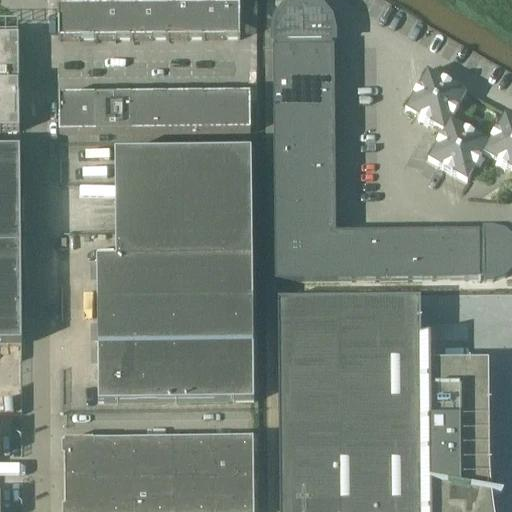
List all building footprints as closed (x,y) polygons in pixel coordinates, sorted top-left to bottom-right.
[(240,41),(239,0),(57,0),(58,43),(240,41)] [(273,82),(334,81),(334,49),(332,49),(332,45),(334,45),(334,35),(330,22),(322,12),(310,6),(296,6),(284,12),(276,23),(273,36),(273,46),(275,46),(275,49),(273,49),(273,82)] [(0,133),(19,133),(19,99),(18,99),(18,87),(19,87),(18,38),(0,37),(0,133)] [(405,112),(444,134),(450,123),(450,124),(466,95),(427,73),(405,112)] [(334,81),(273,82),(273,113),(334,112),(334,81)] [(59,137),(251,135),(250,97),(59,99),(59,137)] [(334,112),(273,113),(273,144),(335,143),(334,112)] [(511,121),(505,117),(489,145),(483,156),(511,172),(511,121)] [(444,134),(428,162),(467,184),(483,156),(489,145),(450,124),(450,123),(444,134)] [(335,143),(273,144),(274,175),(335,174),(335,143)] [(0,347),(21,347),(19,154),(0,153),(0,347)] [(253,404),(252,262),(251,156),(134,157),(135,263),(96,264),(98,405),(253,404)] [(335,174),(274,175),(274,206),(335,205),(335,174)] [(335,205),(274,206),(275,284),(315,284),(315,236),(335,236),(335,205)] [(450,235),(450,283),(480,282),(480,280),(484,280),(484,282),(493,282),(504,279),(511,270),(511,245),(504,238),(492,235),(483,235),(483,236),(480,236),(480,234),(450,235)] [(365,283),(365,235),(335,236),(315,236),(315,284),(365,283)] [(365,235),(365,283),(394,283),(393,235),(365,235)] [(393,235),(394,283),(422,283),(421,235),(393,235)] [(421,235),(422,283),(450,283),(450,235),(421,235)] [(493,511),(492,504),(491,495),(490,487),(490,478),(489,470),(489,461),(488,364),(430,364),(429,349),(420,349),(419,302),(278,304),(279,511),(493,511)] [(64,511),(253,511),(253,441),(64,443),(64,511)]
